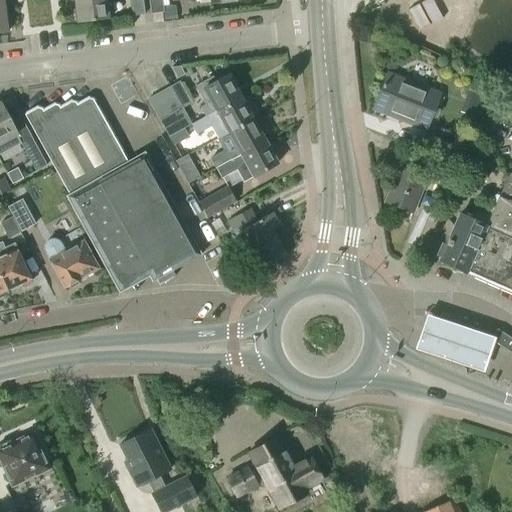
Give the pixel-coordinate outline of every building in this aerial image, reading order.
[(81,0),(74,1),(77,22),(108,18),(105,0),(81,0)] [(142,0),(131,0),(134,15),(145,13),(142,0)] [(160,0),(149,0),(151,12),(162,11),(160,0)] [(426,0),(384,0),(383,1),(395,21),(428,2),(426,0)] [(184,75),(180,68),(180,67),(171,68),(176,79),(184,75)] [(423,131),(438,96),(385,74),(371,109),(423,131)] [(211,77),(194,87),(204,105),(199,108),(204,117),(239,98),(226,75),(214,82),(211,77)] [(168,88),(179,109),(189,103),(177,83),(168,88)] [(179,109),(168,88),(158,94),(169,114),(179,109)] [(169,114),(158,94),(147,100),(158,120),(166,116),(169,114)] [(204,117),(190,124),(191,125),(196,135),(210,127),(217,139),(227,133),(228,134),(252,120),(239,98),(204,117)] [(39,110),(35,109),(23,116),(66,195),(65,196),(105,268),(109,265),(120,285),(145,271),(151,282),(199,255),(143,153),(126,162),(91,100),(87,99),(75,106),(73,104),(69,102),(58,109),(56,107),(52,106),(41,112),(39,110)] [(0,103),(0,154),(21,144),(36,170),(45,165),(16,112),(7,117),(0,103)] [(166,116),(158,120),(168,137),(176,133),(166,116)] [(224,151),(210,159),(215,168),(222,165),(263,142),(252,120),(228,134),(227,133),(217,139),(224,151)] [(176,133),(168,137),(173,146),(188,137),(184,129),(176,133)] [(462,149),(467,137),(456,133),(451,144),(424,133),(417,149),(448,162),(447,165),(457,169),(465,150),(462,149)] [(222,165),(215,168),(220,177),(235,169),(242,182),(252,177),(276,163),(263,142),(222,165)] [(187,155),(175,162),(187,184),(199,178),(187,155)] [(411,213),(428,171),(401,161),(385,202),(411,213)] [(0,195),(9,191),(2,178),(0,179),(0,195)] [(235,202),(226,186),(198,202),(207,219),(235,202)] [(465,272),(490,283),(511,232),(511,204),(498,198),(485,227),(458,216),(438,262),(464,273),(465,272)] [(7,206),(21,232),(35,224),(22,199),(7,206)] [(270,230),(277,226),(270,212),(255,221),(248,208),(226,221),(233,232),(239,229),(261,267),(284,255),(270,230)] [(20,232),(11,217),(0,223),(9,239),(20,232)] [(511,232),(490,283),(511,292),(511,232)] [(44,251),(45,252),(64,288),(67,287),(72,288),(78,285),(80,279),(82,278),(82,277),(98,268),(83,241),(65,251),(61,243),(60,242),(59,241),(57,240),(55,239),(54,239),(52,239),(50,239),(48,240),(47,241),(46,242),(46,243),(45,244),(44,245),(44,246),(44,247),(44,248),(44,250),(44,251)] [(0,279),(6,293),(32,281),(14,244),(4,249),(1,243),(0,243),(0,279)] [(495,336),(427,314),(415,348),(484,371),(495,336)] [(495,343),(501,347),(511,353),(511,339),(501,333),(495,343)] [(159,511),(165,511),(195,497),(184,477),(164,487),(158,475),(169,470),(149,430),(118,445),(131,471),(128,473),(135,487),(147,481),(153,493),(151,494),(159,511)] [(0,459),(12,484),(47,468),(31,435),(11,445),(9,440),(0,444),(0,459)] [(303,490),(321,479),(309,458),(291,468),(288,463),(291,461),(287,455),(284,456),(274,438),(247,453),(253,464),(226,479),(236,497),(263,482),(279,509),(306,494),(303,490)] [(424,511),(459,511),(453,499),(424,511)]
